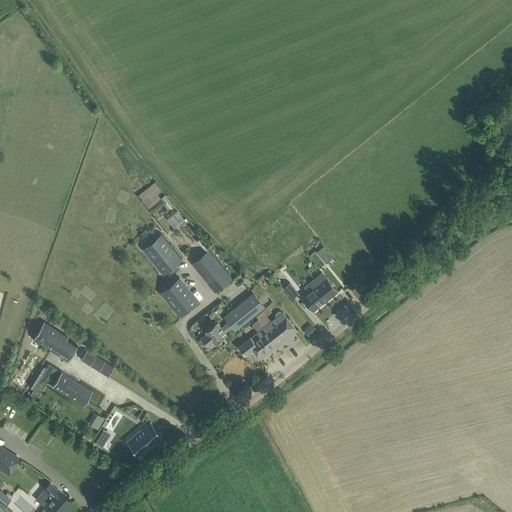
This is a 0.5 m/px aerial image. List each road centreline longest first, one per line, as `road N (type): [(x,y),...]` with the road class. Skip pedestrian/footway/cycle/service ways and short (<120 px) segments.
road 1 (unclassified): [(235,409),(460,229),(511,205)]
road 2 (residential): [(212,297),(180,324),(235,409)]
road 3 (residential): [(83,367),(195,439)]
